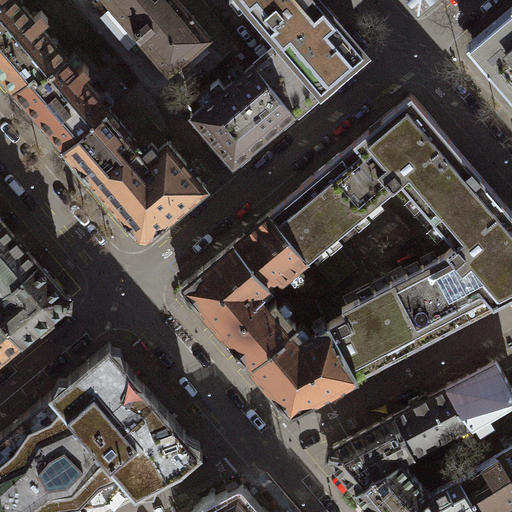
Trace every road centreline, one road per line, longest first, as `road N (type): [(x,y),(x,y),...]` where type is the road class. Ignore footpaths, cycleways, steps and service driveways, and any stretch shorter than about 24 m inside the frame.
road 1 (residential): [(123,290),(414,50)]
road 2 (residential): [(256,445),(412,371),(511,310)]
road 3 (residential): [(256,445),(123,290)]
road 4 (residential): [(123,290),(0,146)]
road 5 (residential): [(0,393),(123,290)]
road 6 (residential): [(414,50),(511,164)]
road 7 (residential): [(127,511),(256,445)]
